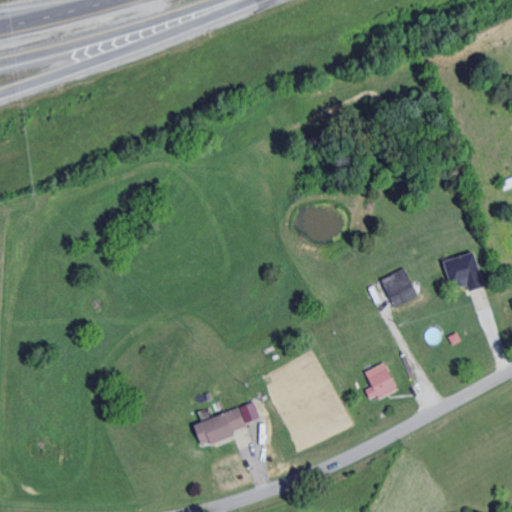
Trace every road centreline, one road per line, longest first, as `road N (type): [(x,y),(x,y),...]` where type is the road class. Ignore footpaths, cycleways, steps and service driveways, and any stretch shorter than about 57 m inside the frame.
road 1 (residential): [(193,511),(322,469),(511,369)]
road 2 (motorway): [(0,96),(89,66),(231,0)]
road 3 (motorway): [(0,62),(222,0)]
